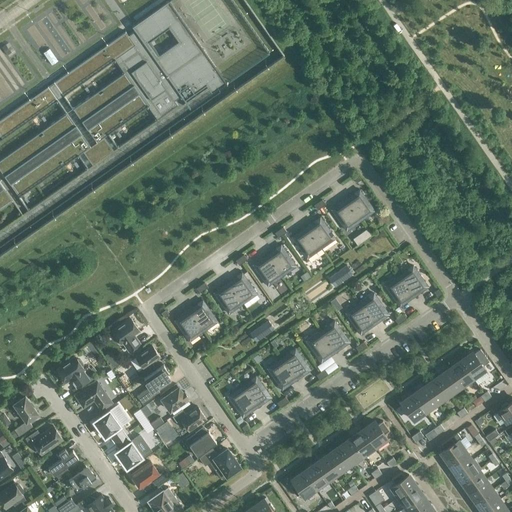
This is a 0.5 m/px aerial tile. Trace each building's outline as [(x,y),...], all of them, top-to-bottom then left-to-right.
[(54,81),(54,82),(48,86),(0,120),(0,140),(58,99),(67,112),(0,159),(0,169),(19,197),(78,155),(88,168),(118,147),(109,133),(149,105),(158,119),(178,105),(174,100),(181,96),(184,100),(212,81),(218,89),(227,83),(169,0),(132,26),(135,31),(129,35),(126,32),(55,82),(54,81)] [(50,49),(43,53),(52,66),(58,61),(50,49)] [(0,209),(13,201),(0,181),(0,209)] [(360,189),(346,199),(361,220),(375,210),(360,189)] [(361,220),(346,199),(332,209),(347,230),(361,220)] [(321,217),(306,227),(321,248),(335,238),(321,217)] [(321,248),(306,227),(292,237),(307,258),(321,248)] [(371,235),(367,229),(361,233),(365,240),(371,235)] [(281,245),(267,255),(282,276),(296,266),(281,245)] [(282,276),(267,255),(253,264),(268,286),(282,276)] [(335,286),(353,273),(347,265),(329,278),(335,286)] [(413,265),(399,275),(414,296),(428,286),(413,265)] [(242,272),(228,282),(243,303),(257,293),(242,272)] [(414,296),(399,275),(385,285),(400,306),(414,296)] [(310,300),(330,286),(326,281),(306,295),(310,300)] [(243,303),(228,282),(214,292),(229,313),(243,303)] [(374,293),(360,303),(375,324),(389,314),(374,293)] [(203,300),(189,310),(204,331),(218,321),(203,300)] [(375,324),(360,303),(346,313),(361,334),(375,324)] [(204,331),(189,310),(175,320),(190,341),(204,331)] [(139,331),(131,318),(112,331),(113,333),(114,333),(113,336),(117,341),(120,342),(121,343),(123,342),(129,351),(140,344),(142,343),(135,333),(139,331)] [(250,333),(256,341),(274,328),(268,320),(250,333)] [(335,320),(321,330),(336,352),(350,342),(335,320)] [(336,352),(321,330),(307,340),(322,361),(336,352)] [(155,368),(152,363),(160,357),(152,345),(136,357),(143,368),(138,371),(142,377),(155,368)] [(295,348),(281,358),(296,379),(310,369),(295,348)] [(476,357),(473,352),(461,360),(474,380),(487,371),(485,369),(480,362),(482,361),(478,356),(476,357)] [(89,380),(82,370),(84,369),(83,367),(83,364),(80,359),(77,359),(75,357),(57,370),(66,382),(71,378),(77,388),(89,380)] [(115,358),(109,363),(112,368),(119,363),(115,358)] [(296,379),(281,358),(267,368),(282,389),(296,379)] [(474,380),(461,360),(449,368),(461,386),(462,388),(474,380)] [(169,372),(164,364),(144,378),(150,387),(137,396),(143,404),(160,392),(156,387),(170,377),(167,373),(169,372)] [(461,386),(449,368),(437,377),(449,394),(461,386)] [(111,369),(106,372),(111,379),(115,376),(111,369)] [(256,376),(242,386),(257,407),(271,397),(256,376)] [(449,394),(437,377),(425,385),(438,403),(449,394)] [(112,403),(97,381),(76,396),(84,407),(94,400),(102,410),(112,403)] [(439,404),(438,403),(425,385),(414,393),(426,411),(427,413),(439,404)] [(257,407),(242,386),(228,396),(243,417),(257,407)] [(162,399),(170,410),(187,399),(186,397),(188,396),(185,391),(183,393),(179,387),(162,399)] [(426,411),(414,393),(401,402),(405,407),(403,408),(407,414),(409,412),(414,419),(426,411)] [(14,404),(26,421),(15,429),(19,435),(32,426),(28,421),(38,414),(33,406),(33,405),(32,406),(31,404),(32,404),(31,403),(25,396),(14,404)] [(480,405),(476,397),(471,400),(475,408),(480,405)] [(511,417),(511,401),(508,405),(507,403),(501,407),(502,408),(499,411),(506,421),(511,417)] [(119,404),(94,421),(105,438),(109,435),(114,441),(125,433),(121,427),(130,420),(119,404)] [(206,419),(198,406),(186,414),(182,409),(173,416),(177,422),(181,419),(189,431),(206,419)] [(499,411),(493,415),(500,425),(505,421),(499,411)] [(150,423),(154,429),(164,422),(160,416),(150,423)] [(378,424),(375,420),(363,429),(375,446),(376,446),(387,438),(385,434),(390,431),(383,421),(378,424)] [(156,429),(160,434),(165,431),(161,425),(156,429)] [(41,435),(37,430),(25,438),(29,444),(32,441),(42,455),(63,440),(53,426),(41,435)] [(196,433),(186,440),(197,456),(216,442),(209,431),(207,432),(204,427),(196,433)] [(375,446),(363,429),(351,437),(365,457),(377,448),(376,446),(375,446)] [(499,434),(496,429),(485,436),(489,441),(499,434)] [(9,439),(5,433),(0,436),(0,441),(2,444),(9,439)] [(126,435),(115,443),(119,449),(115,452),(127,468),(152,451),(140,434),(131,441),(126,435)] [(365,457),(351,437),(339,446),(353,465),(365,457)] [(453,443),(449,438),(443,443),(446,448),(441,452),(448,462),(465,450),(458,440),(453,443)] [(171,441),(166,444),(169,449),(174,445),(171,441)] [(353,465),(339,446),(328,454),(340,471),(340,472),(341,474),(353,465)] [(59,479),(69,472),(66,467),(78,458),(73,450),(72,450),(69,453),(65,448),(59,453),(62,458),(49,467),(48,467),(54,475),(55,474),(59,479)] [(227,476),(240,467),(227,449),(218,455),(213,448),(199,458),(205,465),(215,458),(221,467),(216,470),(222,479),(227,475),(227,476)] [(0,450),(0,479),(13,470),(4,457),(5,457),(0,451),(0,450)] [(472,459),(465,450),(448,462),(455,472),(472,460),(472,459)] [(340,471),(328,454),(316,462),(328,480),(329,479),(340,472),(340,471)] [(474,457),(472,459),(472,460),(455,472),(462,482),(479,469),(480,470),(482,469),(474,457)] [(186,458),(179,463),(183,469),(190,464),(186,458)] [(28,466),(25,461),(19,465),(22,469),(28,466)] [(160,474),(151,461),(131,475),(141,488),(152,480),(156,486),(167,477),(163,471),(160,474)] [(328,480),(316,462),(304,470),(318,490),(330,481),(329,479),(328,480)] [(69,479),(77,490),(97,476),(96,476),(94,477),(85,464),(85,465),(87,467),(69,479)] [(486,479),(480,470),(479,469),(462,482),(469,491),(486,479)] [(318,490),(304,470),(292,479),(295,483),(290,486),(297,496),(302,493),(306,498),(318,490)] [(403,478),(400,473),(393,478),(397,483),(391,487),(391,486),(389,488),(397,499),(399,497),(416,485),(409,474),(403,478)] [(186,479),(183,474),(178,477),(181,482),(186,479)] [(493,489),(486,479),(469,491),(476,501),(493,489)] [(16,486),(14,483),(0,492),(0,500),(6,508),(12,504),(14,504),(17,508),(27,501),(23,496),(24,496),(22,493),(23,492),(23,490),(20,485),(18,485),(16,486)] [(423,494),(416,485),(399,497),(405,506),(405,507),(423,494)] [(163,490),(149,500),(157,511),(178,511),(183,508),(168,487),(165,490),(163,491),(163,490)] [(367,494),(372,504),(382,499),(376,489),(367,494)] [(500,499),(493,489),(476,501),(483,511),(500,499)] [(105,500),(101,494),(93,500),(89,495),(78,503),(82,509),(87,506),(91,511),(113,511),(114,511),(110,506),(113,504),(109,497),(105,500)] [(418,511),(430,504),(423,494),(405,507),(405,506),(403,508),(406,511),(418,511)] [(54,502),(61,511),(65,511),(76,505),(71,498),(68,500),(64,496),(54,502)] [(268,504),(264,499),(254,506),(258,511),(273,511),(272,509),(273,508),(270,503),(268,504)] [(511,511),(511,505),(507,509),(500,499),(483,511),(511,511)]
